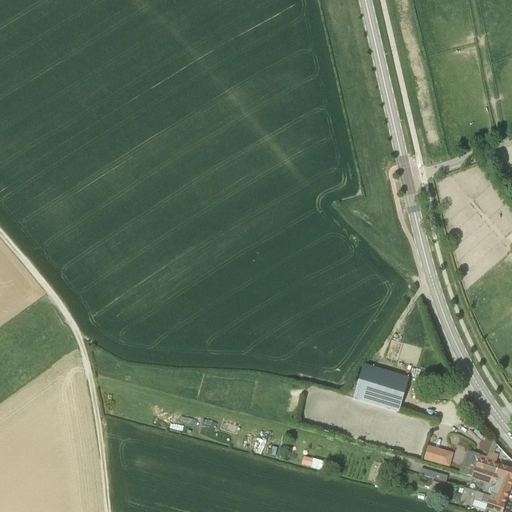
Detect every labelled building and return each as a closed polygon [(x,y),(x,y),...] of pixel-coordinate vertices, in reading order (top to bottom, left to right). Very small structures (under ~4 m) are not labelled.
[(354,398),(398,412),(408,379),(363,366),(354,398)] [(271,454),(272,442),(264,441),(263,454),(271,454)] [(449,469),(453,455),(428,448),(424,462),(449,469)] [(471,467),(482,471),(486,458),(467,451),(459,473),(468,476),(471,467)] [(486,458),(482,471),(511,481),(511,470),(492,464),(495,455),(498,456),(498,455),(489,452),(487,458),(486,458)] [(300,465),(310,468),(312,459),(302,457),(300,465)] [(482,492),(490,494),(489,498),(505,503),(509,491),(511,482),(511,481),(482,471),(471,467),(468,476),(486,483),(482,492)] [(419,475),(432,479),(445,483),(447,477),(421,469),(419,475)] [(403,485),(404,481),(401,478),(397,479),(396,484),(399,486),(403,485)] [(443,489),(445,483),(432,479),(431,487),(443,489)] [(504,506),(505,503),(489,498),(469,490),(467,497),(461,495),(459,502),(471,507),(474,500),(487,504),(485,509),(494,511),(502,511),(504,506)]
